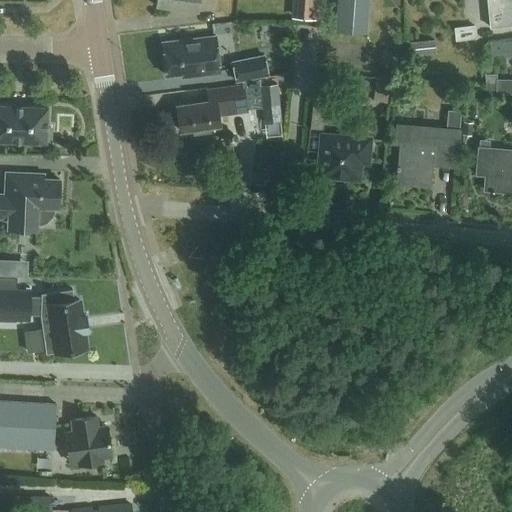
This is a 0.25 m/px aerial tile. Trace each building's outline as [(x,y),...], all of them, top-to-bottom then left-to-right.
[(157,0),(157,7),(199,12),(200,0),(157,0)] [(314,9),(314,0),(254,0),(254,5),(314,9)] [(367,33),(369,0),(336,0),(335,31),(367,33)] [(511,0),(487,0),(491,27),(511,24),(511,0)] [(456,40),(476,38),(475,25),(454,27),(456,40)] [(216,36),(163,42),(166,75),(182,74),(183,78),(221,73),(216,36)] [(411,55),(436,53),(434,39),(410,41),(411,55)] [(231,60),(236,82),(269,76),(264,54),(231,60)] [(327,92),(327,93),(336,94),(339,75),(316,73),(314,91),(327,92)] [(496,78),(497,78),(497,73),(484,73),(486,93),(496,93),(496,78)] [(496,78),(496,93),(511,93),(511,79),(497,78),(496,78)] [(385,103),(387,82),(376,81),(373,101),(385,103)] [(278,83),(260,85),(262,107),(280,105),(278,83)] [(220,125),(219,115),(248,111),(244,84),(207,90),(209,101),(177,106),(181,130),(194,128),(195,134),(211,132),(210,126),(220,125)] [(327,92),(314,91),(310,127),(323,129),(327,93),(327,92)] [(0,141),(47,144),(47,140),(51,140),(51,127),(47,127),(48,107),(0,104),(0,141)] [(447,129),(398,125),(396,142),(401,142),(398,182),(430,185),(432,163),(457,165),(460,131),(461,111),(449,110),(447,129)] [(473,123),(464,121),(462,134),(471,135),(473,123)] [(371,138),(321,134),(318,175),(359,179),(362,155),(369,156),(371,138)] [(476,173),(487,174),(485,189),(511,191),(511,148),(490,147),(490,140),(480,139),(479,146),(476,173)] [(58,208),(60,179),(35,178),(35,173),(11,172),(11,194),(0,194),(0,218),(9,218),(8,222),(24,223),(38,223),(42,223),(46,221),(51,216),(53,212),(54,208),(58,208)] [(30,291),(0,289),(0,319),(15,320),(15,318),(29,318),(30,300),(30,291)] [(86,345),(79,302),(74,303),(72,293),(41,297),(41,300),(30,300),(29,318),(41,319),(43,333),(39,334),(42,352),(45,351),(46,357),(87,351),(86,345)] [(0,446),(53,450),(56,404),(0,400),(0,446)] [(98,427),(96,416),(72,420),(78,465),(103,461),(103,457),(112,456),(107,426),(98,427)] [(0,494),(0,511),(51,511),(52,496),(0,494)] [(71,511),(131,511),(130,503),(71,509),(71,511)]
